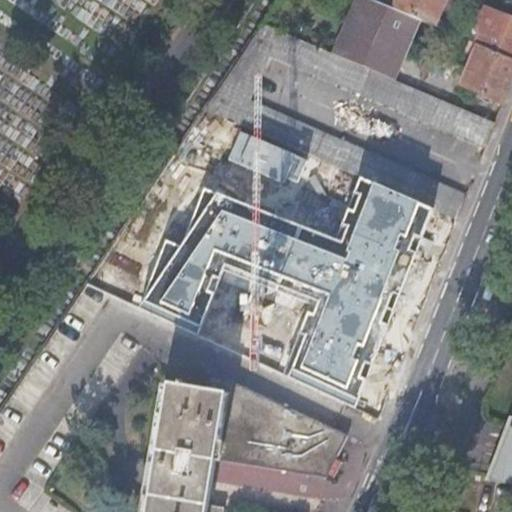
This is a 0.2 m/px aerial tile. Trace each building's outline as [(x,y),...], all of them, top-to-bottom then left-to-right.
[(371,0),(360,0),(337,53),(397,79),(421,20),(371,0)] [(371,0),(421,20),(436,26),(446,1),(447,0),(371,0)] [(511,57),(511,19),(491,11),(478,44),(511,57)] [(265,23),(206,110),(284,145),(319,160),(343,171),(457,220),(466,196),(250,101),(269,53),(486,145),(496,121),(397,79),(337,53),(265,23)] [(503,103),(511,79),(511,57),(478,44),(470,41),(466,49),(475,52),(461,86),(503,103)] [(423,260),(440,224),(376,196),(344,266),(374,280),(390,245),(423,260)] [(221,511),(222,509),(207,506),(211,481),(215,460),(332,480),(350,437),(211,374),(205,391),(186,388),(186,384),(179,383),(179,387),(168,385),(144,511),(221,511)] [(511,419),(504,437),(498,456),(488,482),(511,486),(511,419)]
